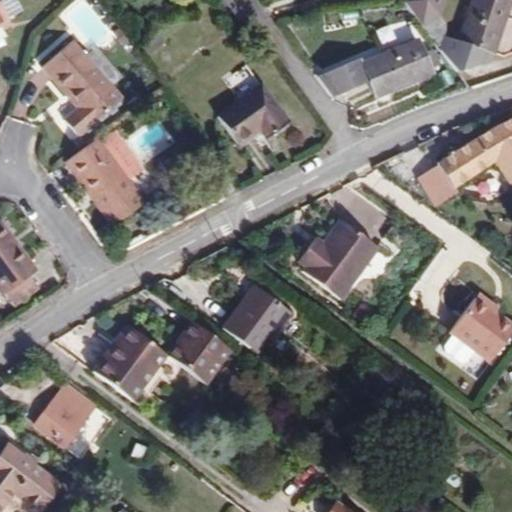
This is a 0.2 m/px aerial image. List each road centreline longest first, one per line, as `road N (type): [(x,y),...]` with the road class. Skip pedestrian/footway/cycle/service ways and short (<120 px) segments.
road 1 (residential): [(100,295),(354,155),(511,92)]
road 2 (residential): [(100,295),(7,159)]
road 3 (residential): [(0,365),(100,295)]
